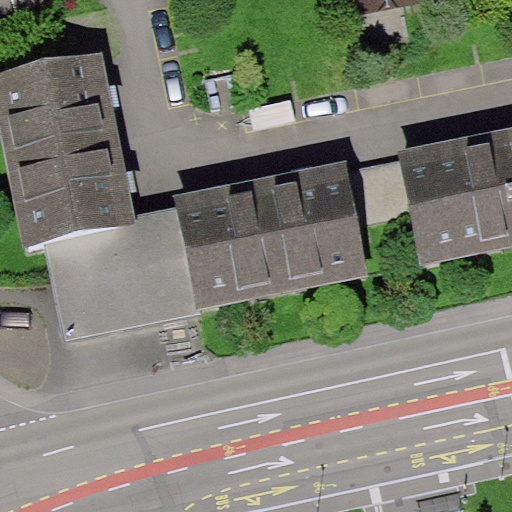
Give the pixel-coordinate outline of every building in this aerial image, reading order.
[(100,52),(0,72),(0,116),(27,246),(53,241),(136,223),(100,52)] [(511,246),(511,130),(405,156),(432,266),(511,246)] [(345,160),(177,194),(181,213),(200,306),(368,272),(345,160)] [(181,213),(136,223),(53,241),(74,336),(200,306),(181,213)] [(415,508),(415,511),(462,511),(459,498),(415,508)]
